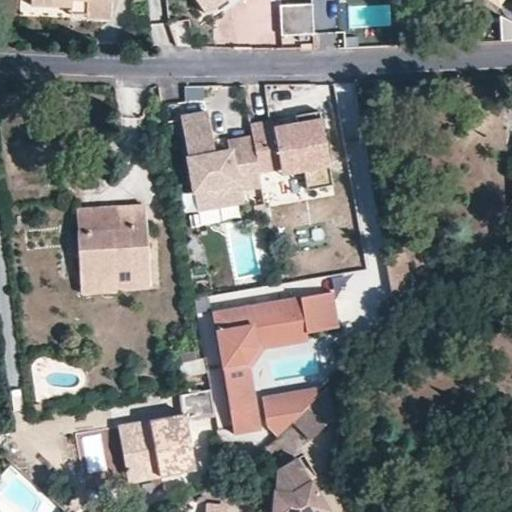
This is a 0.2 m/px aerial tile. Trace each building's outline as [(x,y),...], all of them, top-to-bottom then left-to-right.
[(29,0),(30,4),(70,6),(70,0),(86,0),(86,14),(86,16),(110,17),(110,0),(29,0)] [(86,0),(70,0),(70,6),(70,13),(86,14),(86,0)] [(195,0),(204,13),(222,0),(195,0)] [(493,0),(492,3),(487,0),(410,0),(411,11),(419,0),(476,0),(493,12),(500,0),(493,0)] [(312,3),(279,4),(281,35),(314,34),(312,3)] [(152,24),(153,47),(189,45),(188,22),(152,24)] [(501,42),(511,42),(511,23),(502,24),(501,42)] [(273,122),(251,126),(253,139),(259,175),(280,171),(303,168),(304,174),(307,192),(332,188),(320,114),(296,118),(297,125),(274,129),(273,122)] [(209,115),(182,120),(194,193),(214,190),(217,210),(245,205),(242,193),(261,190),(259,175),(253,139),(229,143),(230,152),(215,154),(209,155),(208,146),(214,145),(209,115)] [(303,168),(280,171),(281,177),(304,174),(303,168)] [(97,211),(98,228),(78,230),(77,230),(82,278),(115,274),(115,280),(151,277),(144,207),(97,211)] [(97,211),(76,213),(78,230),(98,228),(97,211)] [(384,261),(392,299),(410,295),(403,257),(384,261)] [(81,278),(83,295),(117,292),(115,280),(115,274),(82,278),(81,278)] [(334,293),(216,311),(224,365),(247,362),(261,343),(308,336),(307,333),(340,328),(334,293)] [(247,362),(224,365),(230,405),(256,402),(251,366),(266,346),(309,340),(308,336),(261,343),(247,362)] [(299,416),(292,423),(310,441),(339,413),(328,388),(321,394),(312,404),(299,416)] [(320,389),(301,392),(312,404),(321,394),(320,389)] [(209,391),(187,395),(192,419),(213,416),(209,391)] [(312,404),(301,392),(263,399),(266,417),(296,413),(299,416),(312,404)] [(164,418),(119,425),(128,485),(196,475),(188,419),(192,419),(187,395),(162,400),(164,418)] [(256,402),(230,405),(234,432),(260,429),(256,402)] [(296,413),(266,417),(267,425),(278,437),(292,423),(299,416),(296,413)] [(328,511),(298,459),(278,470),(274,511),(328,511)]
